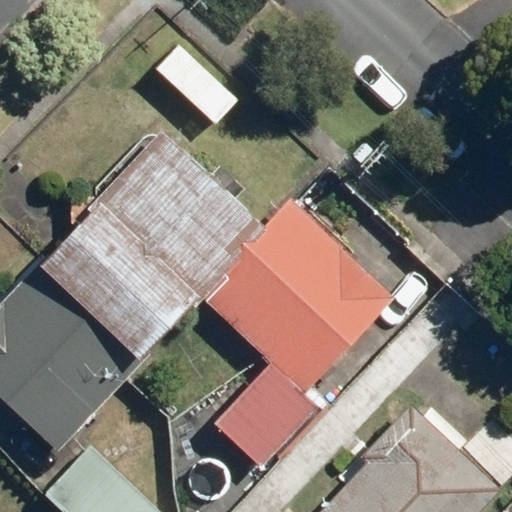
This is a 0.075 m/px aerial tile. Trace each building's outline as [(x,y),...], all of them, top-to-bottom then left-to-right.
[(286,215),(176,112),(103,190),(108,195),(52,255),(152,347),(206,290),(212,295),(286,215)] [(276,354),(218,416),(268,462),(329,397),(314,383),(403,288),(304,196),(286,215),(212,295),(276,354)] [(152,351),(47,253),(0,304),(0,377),(68,441),(152,351)] [(479,511),(509,482),(418,394),(371,443),(381,453),(324,511),(479,511)] [(171,511),(93,436),(48,482),(79,511),(171,511)]
